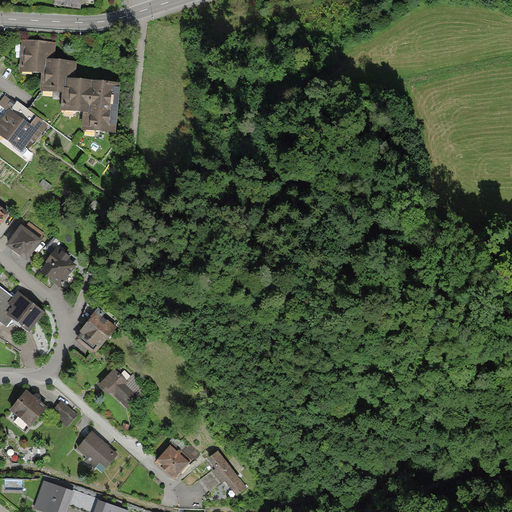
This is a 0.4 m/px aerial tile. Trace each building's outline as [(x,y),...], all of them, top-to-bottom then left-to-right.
[(84,0),(58,0),(57,6),(84,9),(84,0)] [(57,43),(25,41),(22,73),(43,75),(42,93),(65,95),(64,112),(85,113),(84,132),(120,135),(124,83),(78,80),(80,63),(56,62),(57,43)] [(18,105),(7,97),(0,106),(0,107),(8,113),(0,124),(0,135),(25,153),(34,141),(38,144),(50,127),(30,113),(32,111),(20,102),(18,105)] [(0,231),(10,219),(0,210),(0,231)] [(45,242),(24,227),(10,248),(31,262),(45,242)] [(78,269),(58,254),(45,271),(65,286),(78,269)] [(17,300),(0,286),(0,322),(10,331),(17,323),(32,335),(48,315),(22,294),(17,300)] [(117,332),(98,315),(82,334),(100,351),(117,332)] [(141,400),(114,373),(102,385),(129,412),(141,400)] [(50,409),(30,392),(14,411),(34,428),(50,409)] [(80,416),(64,402),(55,413),(71,426),(80,416)] [(120,456),(93,434),(80,449),(90,458),(86,463),(96,471),(101,464),(109,470),(120,456)] [(194,464),(175,446),(159,464),(179,481),(194,464)] [(242,481),(219,452),(213,457),(221,467),(214,473),(223,485),(227,481),(233,488),(242,481)] [(70,511),(77,495),(46,483),(36,509),(42,511),(70,511)]
